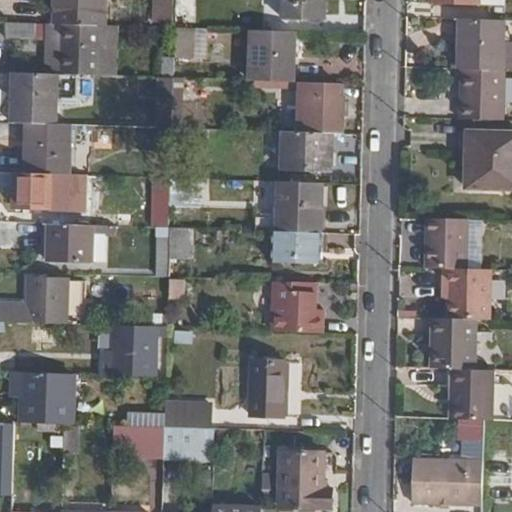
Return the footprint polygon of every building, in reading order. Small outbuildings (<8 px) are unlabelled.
[(107,0),(56,0),(56,22),(62,23),(104,24),(105,24),(107,24),(107,0)] [(188,0),(176,0),(176,27),(187,27),(188,0)] [(327,19),(327,0),(287,0),(287,17),(327,19)] [(504,21),(460,19),(458,69),(459,69),(502,70),(503,44),(504,21)] [(36,21),(7,21),(6,36),(36,37),(36,21)] [(50,22),(49,72),(58,72),(60,72),(62,23),(56,22),(50,22)] [(62,23),(60,72),(102,74),(105,24),(104,24),(62,23)] [(187,27),(176,27),(175,58),(190,58),(191,28),(187,27)] [(294,81),(296,32),(254,30),(252,80),(294,81)] [(511,43),(503,44),(502,70),(504,71),(511,70),(511,43)] [(457,118),(501,120),(504,71),(502,70),(459,69),(457,118)] [(15,70),(12,120),(26,121),(56,123),(58,72),(49,72),(15,70)] [(175,77),(173,126),(181,127),(183,77),(175,77)] [(334,132),(342,132),(344,96),(337,96),(338,83),(299,82),(299,94),(298,130),(307,130),(334,132)] [(67,173),(71,173),(72,123),(56,123),(26,121),(24,171),(53,172),(67,173)] [(331,170),(334,132),(307,130),(298,130),(283,130),(281,168),(331,170)] [(470,166),(471,131),(458,131),(457,165),(467,166),(470,166)] [(511,132),(471,131),(470,166),(467,166),(467,187),(511,187),(511,132)] [(24,171),(19,171),(17,205),(51,206),(51,210),(65,210),(67,173),(53,172),(24,171)] [(279,180),(276,232),(320,233),(322,183),(279,180)] [(192,258),(192,228),(166,228),(166,206),(197,206),(197,185),(152,186),(154,276),(167,276),(167,258),(192,258)] [(468,269),(469,219),(428,218),(425,268),(442,269),(468,269)] [(93,225),(51,223),(49,260),(91,262),(93,225)] [(320,233),(276,232),(275,261),(318,262),(320,233)] [(488,321),(491,270),(468,269),(442,269),(442,287),(448,287),(448,296),(447,320),(473,320),(488,321)] [(0,302),(0,315),(0,320),(69,324),(70,283),(70,278),(33,277),(32,304),(0,302)] [(168,279),(169,299),(183,299),(183,279),(168,279)] [(271,332),(327,334),(328,311),(320,310),(321,283),(293,282),(292,287),(272,287),(271,332)] [(70,283),(69,324),(84,325),(85,283),(70,283)] [(431,368),(451,369),(471,369),(473,320),(447,320),(437,319),(436,349),(432,349),(431,368)] [(118,325),(117,375),(156,377),(158,333),(168,334),(168,327),(118,325)] [(253,360),(250,416),(286,417),(287,361),(253,360)] [(451,369),(450,420),(463,420),(484,421),(490,421),(490,370),(471,369),(451,369)] [(28,372),(18,371),(16,396),(27,397),(28,372)] [(26,421),(66,423),(74,423),(75,373),(28,372),(27,397),(26,421)] [(177,427),(200,427),(211,428),(211,402),(178,402),(177,427)] [(484,421),(463,420),(463,439),(483,439),(484,421)] [(0,424),(0,446),(4,446),(3,481),(13,482),(15,425),(0,424)] [(130,455),(165,456),(166,427),(131,425),(130,455)] [(166,427),(165,456),(199,457),(200,427),(177,427),(166,427)] [(200,427),(199,457),(213,457),(213,441),(214,428),(211,428),(200,427)] [(214,428),(213,441),(263,443),(264,430),(214,428)] [(322,469),(323,452),(282,451),(280,507),(331,509),(333,469),(331,469),(322,469)] [(332,453),(323,452),(322,469),(331,469),(332,453)] [(482,504),(483,462),(413,461),(413,503),(482,504)]
